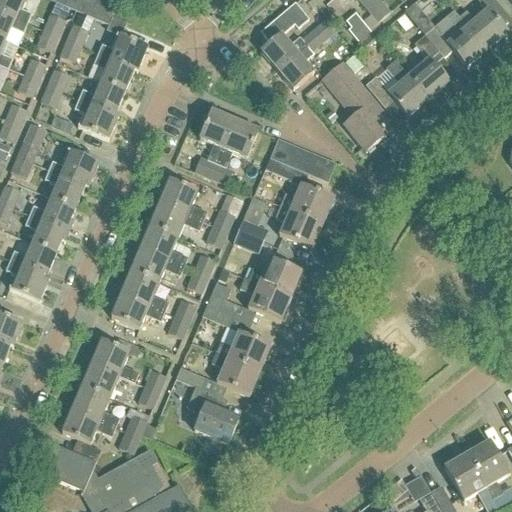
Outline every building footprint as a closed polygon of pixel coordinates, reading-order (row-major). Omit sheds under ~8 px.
[(0,0),(0,16),(27,28),(31,20),(20,15),(26,0),(0,0)] [(69,11),(73,0),(61,0),(59,7),(69,11)] [(73,0),(69,11),(78,15),(84,0),(73,0)] [(88,19),(95,0),(84,0),(78,15),(88,19)] [(98,23),(106,4),(96,0),(95,0),(88,19),(98,23)] [(355,1),(370,19),(377,28),(383,22),(364,0),(331,0),(333,2),(335,0),(349,0),(352,3),(355,1)] [(364,0),(383,22),(390,17),(375,0),(364,0)] [(391,0),(386,0),(382,5),(394,16),(401,8),(391,0)] [(466,16),(458,22),(486,55),(507,37),(492,20),(501,12),(492,3),(490,0),(472,0),(486,15),(474,25),(466,16)] [(106,4),(98,23),(107,27),(115,8),(106,4)] [(260,55),(276,75),(306,50),(300,44),(299,42),(289,50),(280,38),(292,28),(296,33),(307,23),(293,6),(259,35),(269,47),(260,55)] [(23,38),(27,28),(0,16),(0,42),(3,44),(8,32),(23,38)] [(425,40),(424,41),(442,62),(451,55),(466,72),(486,55),(458,22),(453,16),(446,22),(459,38),(448,47),(435,32),(425,40)] [(43,35),(59,42),(66,26),(50,19),(43,35)] [(403,19),(397,25),(405,35),(411,29),(403,19)] [(111,22),(106,34),(115,38),(120,40),(125,28),(111,22)] [(314,33),(324,46),(337,35),(327,22),(314,33)] [(66,46),(82,53),(89,36),(73,30),(66,46)] [(314,33),(300,44),(306,50),(311,57),(324,46),(314,33)] [(52,58),(59,42),(43,35),(36,51),(52,58)] [(97,60),(132,75),(136,66),(140,67),(147,52),(120,40),(115,38),(109,53),(101,50),(97,60)] [(407,81),(427,104),(447,87),(433,70),(442,62),(424,41),(414,50),(427,65),(407,81)] [(0,58),(0,50),(3,44),(0,42),(0,70),(8,73),(12,64),(0,58)] [(76,69),(82,53),(66,46),(60,62),(76,69)] [(313,59),(311,57),(306,50),(276,75),(293,94),(312,77),(304,67),(313,59)] [(123,96),(132,75),(97,60),(93,70),(104,74),(99,86),(123,96)] [(355,78),(364,71),(354,60),(346,67),(355,78)] [(24,80),(40,87),(47,71),(30,64),(24,80)] [(407,121),(427,104),(407,81),(393,65),(384,72),(398,89),(389,97),(374,81),(364,89),(383,112),(392,104),(407,121)] [(365,156),(385,139),(371,123),(381,115),(341,68),(322,84),(353,121),(343,130),(365,156)] [(47,91),(63,98),(70,81),(54,75),(47,91)] [(33,104),(40,87),(24,80),(17,97),(33,104)] [(78,104),(113,120),(123,96),(99,86),(93,99),(82,94),(78,104)] [(56,114),(63,98),(47,91),(40,107),(56,114)] [(110,127),(113,120),(78,104),(73,115),(81,118),(75,130),(107,144),(113,128),(110,127)] [(5,126),(21,133),(28,116),(11,109),(5,126)] [(208,184),(233,125),(210,115),(198,143),(213,149),(207,164),(200,161),(193,177),(208,184)] [(331,116),(325,121),(331,128),(337,122),(331,116)] [(51,130),(69,138),(73,128),(55,120),(51,130)] [(233,125),(208,184),(226,191),(232,175),(225,172),(231,157),(244,163),(256,135),(233,125)] [(0,143),(14,149),(21,133),(5,126),(0,136),(0,143)] [(280,166),(288,147),(278,143),(270,162),(280,166)] [(24,146),(17,162),(33,169),(40,152),(24,146)] [(289,170),(297,151),(288,147),(280,166),(289,170)] [(0,162),(6,166),(12,153),(0,148),(0,162)] [(298,174),(306,155),(297,151),(289,170),(298,174)] [(48,175),(82,190),(86,181),(90,182),(96,168),(65,154),(59,169),(52,166),(48,175)] [(308,178),(316,159),(306,155),(298,174),(308,178)] [(316,159),(308,178),(310,179),(317,182),(325,163),(316,159)] [(26,185),(33,169),(17,162),(10,178),(26,185)] [(305,191),(310,179),(308,178),(298,174),(289,170),(280,166),(270,162),(265,174),(290,184),(290,186),(301,191),(301,189),(305,191)] [(326,186),(334,167),(325,163),(317,182),(326,186)] [(73,212),(82,190),(48,175),(44,185),(55,190),(49,202),(73,212)] [(167,184),(158,207),(202,226),(206,217),(190,211),(196,197),(167,184)] [(332,202),(305,191),(301,189),(301,191),(296,203),(284,198),(279,210),(290,215),(320,228),(332,202)] [(0,202),(0,207),(14,213),(21,197),(5,191),(0,202)] [(63,235),(73,212),(49,202),(44,215),(33,211),(29,220),(63,235)] [(0,226),(7,230),(14,213),(0,207),(0,226)] [(158,207),(148,230),(176,242),(182,228),(198,235),(202,226),(158,207)] [(310,253),(320,228),(290,215),(279,210),(274,223),(285,228),(280,240),(310,253)] [(220,215),(213,231),(229,238),(236,222),(220,215)] [(54,257),(63,235),(29,220),(24,231),(35,236),(30,247),(54,257)] [(245,225),(239,237),(264,247),(269,236),(245,225)] [(148,230),(138,253),(182,272),(186,263),(171,256),(176,242),(148,230)] [(222,254),(229,238),(213,231),(206,247),(222,254)] [(235,247),(259,258),(264,247),(239,237),(235,247)] [(12,258),(9,265),(44,280),(54,257),(30,247),(24,261),(13,256),(12,258)] [(138,253),(128,276),(157,288),(163,273),(179,280),(182,272),(138,253)] [(193,277),(209,284),(216,267),(201,260),(193,277)] [(253,273),(248,284),(258,288),(259,289),(289,301),(300,276),(270,263),(264,277),(253,273)] [(44,280),(9,265),(5,276),(12,279),(7,292),(38,305),(44,290),(40,288),(44,280)] [(128,276),(118,299),(162,318),(167,308),(151,301),(157,288),(128,276)] [(203,298),(209,284),(193,277),(187,292),(203,298)] [(248,314),(256,318),(278,326),(289,301),(258,288),(248,284),(243,283),(239,294),(254,300),(248,314)] [(216,288),(207,310),(244,326),(252,329),(256,318),(248,314),(227,306),(232,295),(216,288)] [(162,318),(118,299),(109,322),(137,334),(143,319),(159,326),(162,318)] [(174,323),(189,329),(197,312),(181,306),(174,323)] [(202,322),(239,337),(247,341),(252,329),(244,326),(207,310),(202,322)] [(0,347),(8,350),(11,341),(14,342),(20,327),(0,319),(0,347)] [(183,344),(189,329),(174,323),(168,337),(183,344)] [(222,348),(218,358),(228,362),(258,375),(269,350),(247,341),(239,337),(233,352),(222,348)] [(89,368),(118,380),(133,387),(137,378),(121,371),(131,348),(120,343),(116,352),(99,345),(89,368)] [(0,372),(8,350),(0,347),(0,372)] [(176,383),(195,391),(221,402),(226,392),(247,401),(258,375),(228,362),(218,358),(216,357),(210,369),(223,374),(217,388),(180,372),(176,383)] [(108,403),(118,380),(89,368),(79,391),(108,403)] [(145,391),(161,397),(167,382),(151,375),(145,391)] [(102,416),(108,403),(79,391),(69,414),(98,426),(108,429),(114,432),(118,423),(111,420),(102,416)] [(154,415),(161,397),(145,391),(138,408),(154,415)] [(221,403),(221,402),(195,391),(186,412),(201,418),(194,435),(226,449),(238,423),(222,417),(227,406),(221,403)] [(131,424),(126,437),(141,443),(142,442),(147,430),(150,422),(129,413),(126,422),(131,424)] [(98,426),(69,414),(60,437),(88,449),(94,434),(110,441),(114,432),(108,429),(98,426)] [(147,430),(142,442),(151,446),(156,434),(147,430)] [(176,430),(163,449),(187,465),(200,446),(176,430)] [(134,460),(141,443),(126,437),(119,454),(134,460)] [(488,446),(465,459),(491,503),(501,497),(495,488),(508,480),(488,446)] [(94,466),(71,456),(71,457),(54,450),(42,479),(81,495),(79,498),(86,511),(189,511),(177,489),(152,503),(150,500),(161,490),(149,470),(155,467),(148,455),(91,486),(88,481),(94,466)] [(465,459),(442,472),(462,507),(476,499),(483,511),(495,511),(491,503),(465,459)] [(429,497),(437,511),(453,511),(441,490),(429,497)] [(437,511),(429,497),(418,503),(423,511),(437,511)]
